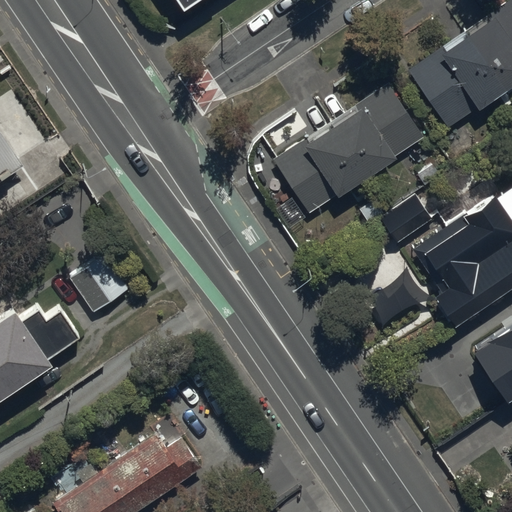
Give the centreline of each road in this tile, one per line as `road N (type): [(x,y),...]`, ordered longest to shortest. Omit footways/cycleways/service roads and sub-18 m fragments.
road 1 (secondary): [(139,131),(397,511)]
road 2 (tertiary): [(139,131),(332,0)]
road 3 (secondary): [(51,0),(139,131)]
